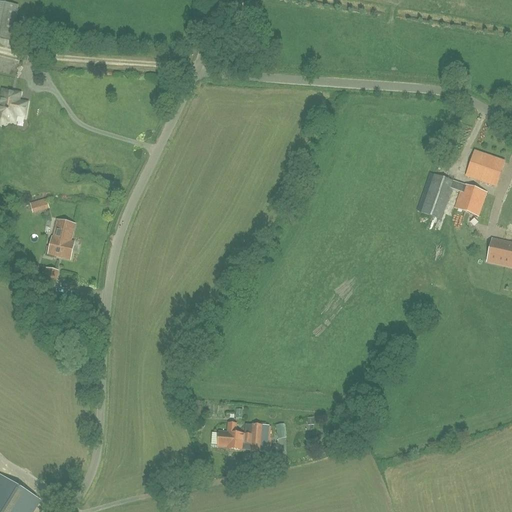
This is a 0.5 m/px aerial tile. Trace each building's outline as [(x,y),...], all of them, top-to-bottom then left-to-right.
[(0,2),(0,38),(11,40),(17,5),(0,2)] [(27,27),(17,25),(15,37),(24,39),(27,27)] [(7,121),(15,122),(16,115),(24,117),(27,103),(18,101),(20,93),(2,90),(0,101),(0,124),(1,125),(2,125),(3,125),(4,124),(5,124),(6,123),(6,122),(7,121)] [(468,177),(496,186),(504,162),(476,152),(468,177)] [(455,182),(434,175),(421,213),(441,220),(455,182)] [(478,216),(486,193),(455,182),(452,189),(461,192),(455,208),(478,216)] [(70,242),(73,227),(56,223),(52,238),(50,249),(47,249),(45,258),(54,261),(55,256),(70,259),(74,243),(70,242)] [(511,244),(492,240),(487,262),(511,267),(511,244)] [(53,293),(58,272),(45,268),(40,290),(53,293)] [(228,450),(240,451),(249,452),(267,453),(269,426),(251,425),(251,426),(245,425),(245,435),(235,434),(236,424),(229,424),(228,434),(221,433),(221,435),(212,434),(210,446),(228,448),(228,450)] [(0,511),(32,511),(39,501),(0,476),(0,511)]
